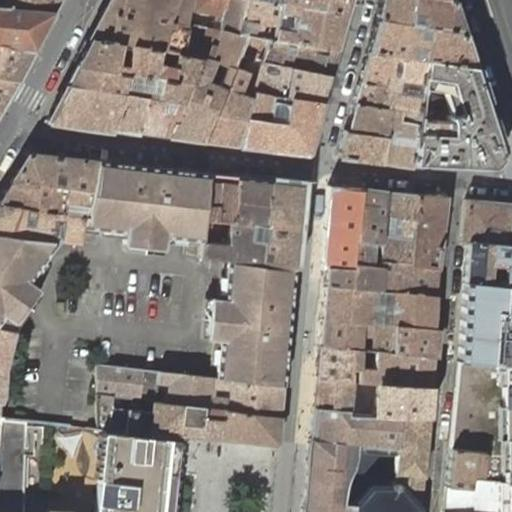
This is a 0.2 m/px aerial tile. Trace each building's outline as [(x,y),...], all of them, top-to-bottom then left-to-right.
[(5,0),(5,5),(53,9),(57,0),(5,0)] [(107,0),(87,38),(88,38),(181,55),(201,59),(209,60),(213,50),(217,39),(212,38),(213,23),(185,18),(188,0),(107,0)] [(244,0),(196,0),(195,9),(223,14),(221,24),(221,31),(238,33),(244,0)] [(335,50),(346,14),(284,2),(278,3),(256,0),(244,0),(238,33),(246,35),(268,38),(335,50)] [(346,14),(349,0),(256,0),(278,3),(284,2),(346,14)] [(380,0),(375,20),(461,32),(451,0),(380,0)] [(0,45),(32,49),(53,9),(5,5),(0,4),(0,45)] [(402,57),(423,60),(472,67),(461,32),(375,20),(367,52),(391,55),(402,57)] [(221,31),(221,24),(213,23),(212,38),(217,39),(221,31)] [(246,35),(238,33),(221,31),(217,39),(213,50),(209,60),(201,59),(195,85),(186,84),(178,102),(167,136),(204,142),(246,35)] [(268,38),(246,35),(204,142),(238,145),(246,115),(252,91),(260,62),(268,38)] [(181,55),(88,38),(76,63),(147,76),(186,84),(195,85),(201,59),(181,55)] [(328,74),(335,50),(268,38),(260,62),(328,74)] [(0,45),(0,106),(16,79),(32,49),(0,45)] [(402,57),(399,80),(388,78),(391,55),(367,52),(358,83),(389,87),(387,106),(400,108),(417,111),(420,88),(423,60),(402,57)] [(402,57),(391,55),(388,78),(399,80),(402,57)] [(416,121),(410,164),(491,167),(500,155),(472,67),(423,60),(420,88),(417,111),(416,119),(416,121)] [(320,102),(328,74),(260,62),(252,91),(274,95),(320,102)] [(178,102),(186,84),(147,76),(76,63),(65,84),(123,94),(144,98),(178,102)] [(358,83),(353,103),(387,109),(387,106),(389,87),(358,83)] [(123,94),(65,84),(46,119),(47,123),(111,133),(112,128),(123,94)] [(274,95),(252,91),(246,115),(238,145),(304,153),(306,151),(320,102),(274,95)] [(112,128),(138,132),(144,98),(123,94),(112,128)] [(138,132),(167,136),(178,102),(144,98),(138,132)] [(343,129),(343,130),(384,136),(387,109),(353,103),(346,129),(343,129)] [(384,136),(380,162),(410,167),(410,164),(416,121),(398,119),(400,108),(387,106),(387,109),(384,136)] [(417,111),(400,108),(398,119),(416,121),(416,119),(417,111)] [(384,136),(343,130),(337,156),(380,162),(384,136)] [(10,179),(89,189),(95,160),(28,153),(26,154),(10,179)] [(82,215),(80,225),(101,227),(124,230),(125,230),(123,242),(161,246),(163,234),(200,239),(202,218),(208,173),(123,163),(95,160),(89,189),(85,205),(82,215)] [(202,218),(200,239),(200,241),(210,242),(212,229),(225,231),(229,222),(231,222),(236,176),(208,173),(202,218)] [(214,258),(227,259),(259,263),(269,180),(236,176),(231,222),(228,245),(210,242),(200,241),(198,256),(214,258)] [(64,201),(85,205),(89,189),(10,179),(0,194),(0,204),(62,212),(64,201)] [(259,263),(292,267),(300,184),(269,180),(259,263)] [(327,186),(320,266),(350,268),(350,259),(352,241),(358,189),(327,186)] [(352,241),(381,244),(382,232),(383,217),(385,191),(358,189),(352,241)] [(381,244),(380,261),(409,264),(416,194),(385,191),(383,217),(400,218),(399,234),(382,232),(381,244)] [(409,266),(438,269),(445,196),(416,194),(409,264),(409,266)] [(464,198),(460,240),(509,245),(510,244),(511,203),(464,198)] [(85,205),(64,201),(62,212),(82,215),(85,205)] [(466,243),(463,281),(494,284),(502,284),(511,284),(511,203),(510,244),(509,245),(460,240),(460,242),(466,243)] [(0,231),(55,239),(77,241),(80,225),(82,215),(62,212),(0,204),(0,231)] [(400,218),(383,217),(382,232),(399,234),(400,218)] [(0,231),(0,265),(32,270),(55,239),(0,231)] [(350,259),(379,261),(380,261),(381,244),(352,241),(350,259)] [(219,340),(215,378),(216,379),(233,381),(282,386),(284,356),(287,328),(290,296),(292,267),(259,263),(227,259),(222,305),(210,304),(206,339),(219,340)] [(326,269),(324,285),(372,290),(377,290),(379,261),(350,259),(350,268),(320,266),(320,269),(326,269)] [(390,291),(437,297),(437,295),(435,295),(438,269),(409,266),(409,264),(380,261),(379,261),(377,290),(381,290),(390,291)] [(0,265),(0,329),(7,331),(36,289),(24,281),(32,270),(0,265)] [(463,281),(458,361),(494,365),(511,366),(511,284),(502,284),(494,284),(463,281)] [(324,285),(321,318),(394,324),(435,328),(437,297),(390,291),(388,304),(380,303),(371,303),(372,290),(324,285)] [(377,290),(372,290),(371,303),(380,303),(381,290),(377,290)] [(381,290),(380,303),(388,304),(390,291),(381,290)] [(321,318),(319,345),(358,349),(360,336),(372,338),(371,350),(374,350),(391,352),(394,324),(321,318)] [(391,352),(432,356),(435,328),(394,324),(391,352)] [(0,403),(3,398),(4,388),(6,370),(13,339),(14,333),(7,331),(0,329),(0,403)] [(319,345),(315,378),(349,380),(350,369),(358,370),(358,367),(359,355),(360,349),(358,349),(319,345)] [(357,381),(374,382),(430,386),(432,356),(391,352),(374,350),(373,368),(364,368),(365,356),(359,355),(358,367),(358,370),(357,381)] [(457,368),(449,447),(483,449),(482,454),(480,474),(470,474),(469,481),(502,483),(511,482),(511,366),(494,365),(458,361),(457,368)] [(95,365),(95,394),(111,396),(152,401),(279,416),(282,386),(233,381),(216,379),(215,378),(179,375),(111,366),(95,365)] [(349,380),(350,380),(357,381),(358,370),(350,369),(349,380)] [(315,378),(313,406),(348,409),(349,396),(350,380),(349,380),(315,378)] [(372,398),(370,414),(377,414),(377,415),(398,416),(428,416),(430,386),(374,382),(372,398)] [(111,396),(95,394),(96,429),(150,435),(151,433),(178,436),(183,436),(273,444),(276,441),(279,416),(152,401),(151,412),(110,407),(111,396)] [(418,511),(419,508),(421,488),(422,475),(425,446),(428,416),(398,416),(377,415),(377,414),(370,414),(348,413),(348,409),(313,406),(310,436),(310,439),(309,439),(309,442),(307,442),(307,445),(309,445),(308,460),(306,460),(305,463),(307,463),(306,466),(307,467),(303,505),(302,508),(301,508),(301,511),(303,511),(302,511),(418,511)] [(22,448),(25,423),(7,420),(0,419),(0,511),(170,511),(176,456),(178,444),(178,440),(96,430),(86,511),(47,511),(37,511),(36,511),(14,511),(21,454),(22,448)] [(483,449),(449,447),(446,485),(468,485),(469,481),(470,474),(480,474),(482,454),(483,449)] [(468,485),(446,485),(442,511),(511,511),(511,482),(502,483),(469,481),(468,485)]
